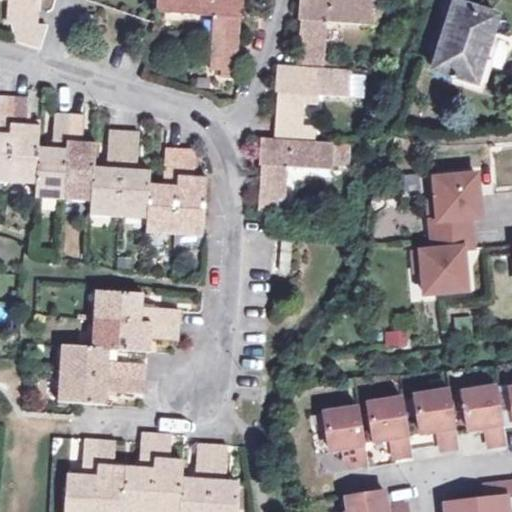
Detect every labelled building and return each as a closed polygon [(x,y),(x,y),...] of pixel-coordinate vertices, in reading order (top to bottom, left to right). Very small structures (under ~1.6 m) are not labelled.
[(10,0),(10,24),(34,25),(35,0),(10,0)] [(243,16),(243,0),(159,0),(159,12),(213,15),(210,69),(220,70),(220,76),(235,77),(239,16),(243,16)] [(345,151),(334,150),(334,144),(302,141),(305,93),(363,97),(364,78),(350,77),(350,71),(325,69),(328,22),(381,26),(382,12),(372,11),(372,0),(301,0),(300,20),(303,20),(299,68),(278,66),(277,92),(279,92),(276,140),(262,139),(261,164),(264,165),(260,213),(284,215),(288,165),(344,169),(345,151)] [(433,69),(477,83),(483,63),(491,38),(498,17),(455,3),(433,69)] [(88,15),(81,34),(89,37),(96,18),(88,15)] [(491,38),(483,63),(503,69),(508,52),(507,47),(504,42),(491,38)] [(0,182),(37,185),(36,198),(93,202),(92,216),(147,220),(146,232),(202,237),(206,179),(196,179),(198,152),(167,149),(164,186),(149,185),(149,173),(136,172),(139,135),(111,132),(108,170),(94,168),(96,144),(82,143),(84,117),(56,114),(53,152),(39,151),(41,127),(25,126),(27,100),(1,98),(0,109),(0,182)] [(429,221),(431,237),(470,233),(470,218),(479,217),(477,196),(475,175),(433,179),(435,202),(437,220),(429,221)] [(437,220),(435,202),(427,202),(429,221),(437,220)] [(431,237),(432,252),(419,253),(421,271),(423,295),(465,291),(462,250),(472,248),(470,233),(431,237)] [(276,272),(288,273),(291,241),(279,240),(276,272)] [(419,253),(412,253),(414,272),(421,271),(419,253)] [(58,401),(106,405),(107,391),(144,394),(146,372),(146,367),(109,364),(111,349),(149,352),(151,338),(178,339),(178,334),(180,312),(142,309),(143,297),(98,293),(93,348),(62,346),(58,401)] [(386,349),(408,347),(407,332),(385,334),(386,349)] [(496,388),(462,394),(467,431),(485,428),(488,448),(505,445),(500,413),(496,392),(496,388)] [(511,410),(511,409),(509,390),(496,392),(500,413),(511,410)] [(448,392),(414,397),(420,434),(438,431),(441,451),(458,449),(448,392)] [(402,400),(367,405),(373,442),(391,439),(394,459),(411,457),(402,400)] [(358,409),(323,415),(329,452),(347,449),(350,468),(367,466),(358,409)] [(235,511),(237,484),(224,483),(226,447),(197,445),(195,481),(182,480),(183,464),(169,463),(169,436),(142,434),(140,469),(126,469),(126,463),(113,462),(113,442),(85,441),(83,466),(83,476),(69,476),(66,511),(235,511)] [(70,466),(69,476),(83,476),(83,466),(70,466)] [(511,511),(511,483),(493,485),(495,499),(487,500),(444,505),(445,511),(511,511)] [(495,499),(493,485),(486,486),(487,500),(495,499)] [(383,492),(347,497),(349,511),(406,511),(405,506),(385,509),(383,492)]
